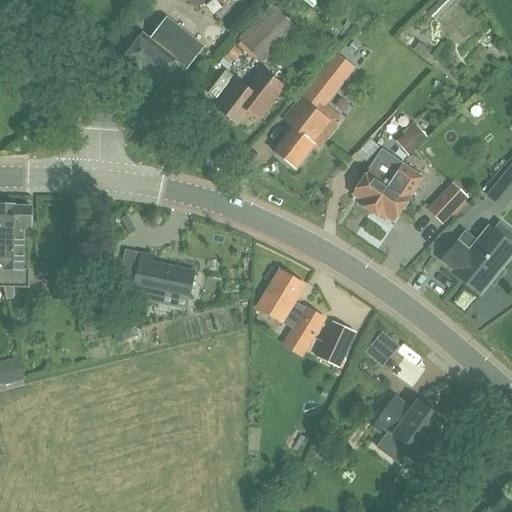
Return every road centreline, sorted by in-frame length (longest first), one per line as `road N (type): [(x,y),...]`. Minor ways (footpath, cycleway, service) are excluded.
road 1 (primary): [(511,398),(377,285),(278,227),(223,203),(104,178)]
road 2 (tertiary): [(104,178),(107,116),(97,93),(0,21)]
